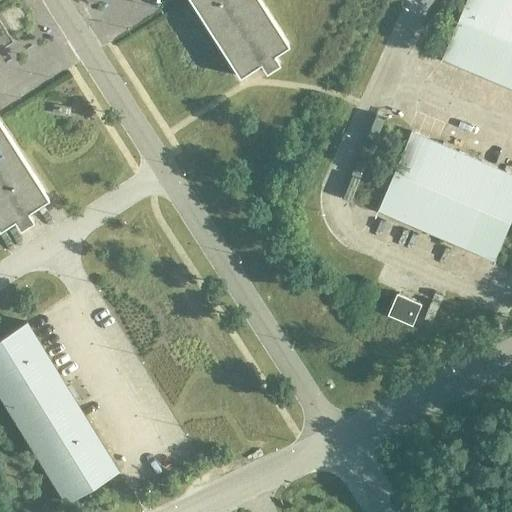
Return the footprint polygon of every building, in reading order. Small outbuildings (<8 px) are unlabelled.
[(189,0),(238,76),(259,63),(265,72),(279,63),(273,54),(288,44),(259,0),(189,0)] [(511,0),(468,0),(444,58),(511,86),(511,0)] [(0,228),(13,220),(19,229),(33,220),(27,211),(48,198),(0,123),(0,228)] [(511,174),(413,132),(380,210),(494,259),(511,215),(511,174)] [(413,322),(421,302),(399,293),(390,312),(413,322)] [(117,469),(26,321),(0,337),(0,396),(65,502),(117,469)]
